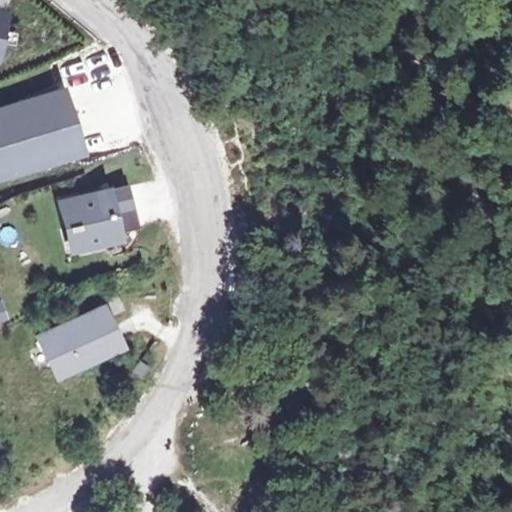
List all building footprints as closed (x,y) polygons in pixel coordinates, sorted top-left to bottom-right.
[(63,89),(0,108),(0,178),(83,153),(63,89)] [(104,193),(60,204),(66,230),(76,227),(81,246),(115,238),(104,193)] [(76,227),(66,230),(71,249),(81,246),(76,227)] [(0,300),(0,328),(12,323),(0,300)] [(107,306),(42,337),(63,378),(127,347),(107,306)] [(152,366),(146,362),(144,360),(133,374),(138,377),(142,380),(152,366)]
